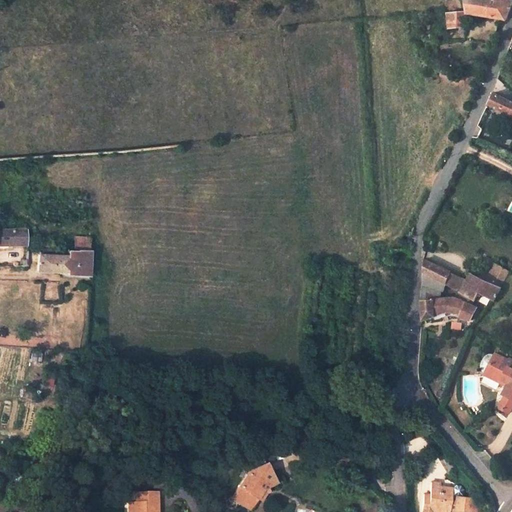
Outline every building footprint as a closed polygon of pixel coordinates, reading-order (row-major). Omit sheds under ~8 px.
[(511,0),(465,0),(466,11),(449,13),(450,28),(467,27),(467,15),(506,20),(511,5),(511,0)] [(511,100),(495,91),(489,104),(511,115),(511,100)] [(0,244),(14,244),(14,246),(26,246),(26,229),(0,230),(0,244)] [(77,276),(78,266),(79,251),(44,250),(44,253),(41,253),(41,255),(40,255),(39,271),(68,273),(68,275),(77,276)] [(461,279),(424,261),(423,274),(444,285),(454,290),(461,279)] [(444,285),(423,274),(421,302),(440,301),(444,285)] [(490,284),(472,275),(461,294),(476,302),(480,295),(492,300),(496,302),(503,289),(490,284)] [(457,301),(472,308),(476,302),(461,294),(457,301)] [(447,313),(459,315),(458,318),(470,321),(477,310),(472,308),(457,301),(455,300),(440,301),(421,302),(422,322),(447,313)] [(496,356),(485,375),(501,384),(503,381),(509,384),(503,395),(505,396),(499,409),(509,414),(511,409),(511,370),(505,367),(508,362),(496,356)] [(443,453),(433,458),(443,472),(454,468),(443,453)] [(277,482),(268,462),(251,470),(235,492),(249,502),(255,494),(258,496),(264,488),(277,482)] [(441,481),(425,479),(423,493),(419,492),(416,511),(450,511),(453,511),(471,511),(472,496),(463,496),(464,489),(461,486),(456,485),(453,488),(453,487),(441,485),(441,481)] [(249,502),(235,492),(232,496),(249,508),(258,496),(255,494),(249,502)] [(156,493),(140,494),(140,504),(136,504),(129,504),(128,511),(152,511),(153,509),(157,508),(156,493)]
